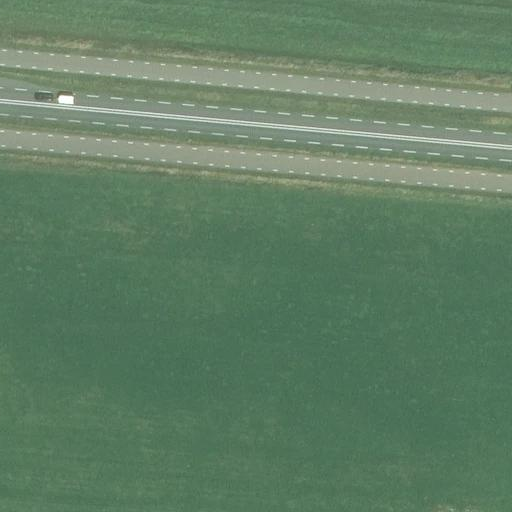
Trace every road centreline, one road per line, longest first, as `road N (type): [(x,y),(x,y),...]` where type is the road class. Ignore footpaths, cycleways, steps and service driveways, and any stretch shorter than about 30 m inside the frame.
road 1 (unclassified): [(511,106),(0,58)]
road 2 (primary): [(511,145),(0,99)]
road 3 (unclassified): [(511,186),(0,141)]
